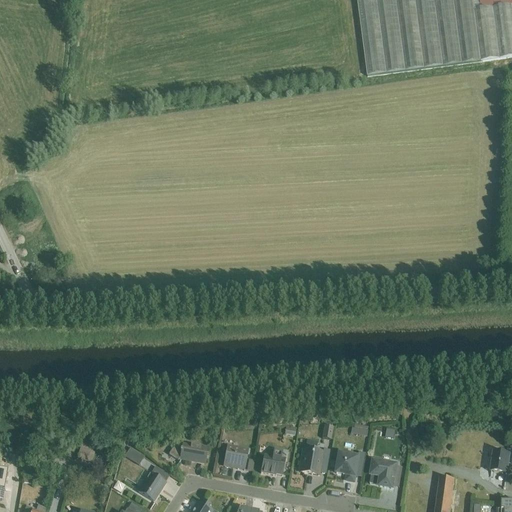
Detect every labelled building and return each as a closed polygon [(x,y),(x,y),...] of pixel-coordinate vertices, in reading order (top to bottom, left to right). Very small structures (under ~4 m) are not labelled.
[(511,0),(357,0),(368,77),(511,58),(511,0)] [(21,175),(9,178),(11,188),(24,185),(21,175)] [(323,427),(321,440),(332,441),(334,428),(323,427)] [(286,428),(284,436),(295,438),(296,430),(286,428)] [(353,428),(351,435),(368,438),(368,431),(353,428)] [(82,441),(77,459),(92,463),(96,450),(92,449),(93,444),(82,441)] [(174,447),(169,455),(178,462),(180,459),(205,464),(209,448),(191,444),(190,446),(182,445),(182,449),(174,447)] [(245,471),(247,461),(249,450),(227,446),(223,467),(233,468),(238,469),(237,470),(245,471)] [(130,449),(125,458),(139,467),(145,457),(130,449)] [(319,474),(323,453),(303,449),(299,473),(319,477),(319,474)] [(264,456),(260,475),(275,477),(276,476),(282,477),(285,460),(281,459),(282,452),(274,450),(272,458),(264,456)] [(323,453),(319,474),(326,475),(330,451),(323,450),(323,453)] [(339,453),(335,474),(347,476),(346,481),(354,483),(359,457),(339,453)] [(493,453),(490,473),(507,475),(510,455),(493,453)] [(29,457),(28,464),(37,465),(38,459),(29,457)] [(247,461),(245,471),(252,473),(254,462),(247,461)] [(393,487),(396,468),(397,465),(373,461),(370,478),(371,478),(370,485),(380,487),(381,487),(382,487),(382,486),(384,486),(384,488),(391,489),(393,490),(393,487)] [(151,474),(165,483),(169,477),(155,467),(151,474)] [(396,468),(393,487),(399,489),(403,468),(396,468)] [(165,483),(151,474),(149,473),(137,493),(153,503),(159,494),(160,490),(162,491),(166,484),(165,483)] [(440,478),(435,511),(450,511),(455,481),(440,478)] [(117,482),(113,489),(120,494),(125,487),(117,482)] [(213,511),(209,509),(210,507),(203,502),(200,506),(198,504),(192,511),(213,511)] [(511,511),(511,502),(502,502),(502,510),(497,510),(496,511),(511,511)]
